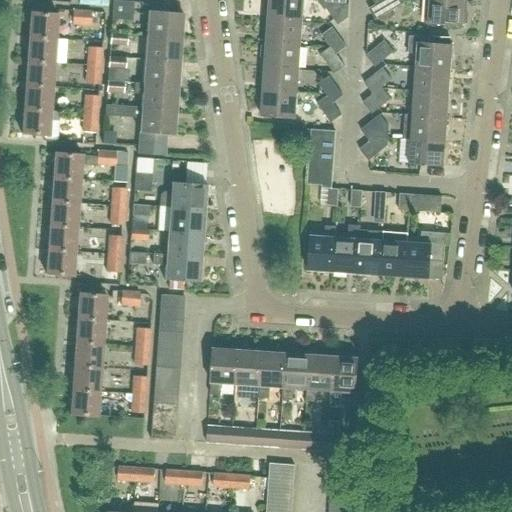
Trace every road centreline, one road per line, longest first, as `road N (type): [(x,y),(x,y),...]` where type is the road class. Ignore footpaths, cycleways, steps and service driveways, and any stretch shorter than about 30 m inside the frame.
road 1 (residential): [(458,326),(257,313),(216,0)]
road 2 (residential): [(458,326),(503,0)]
